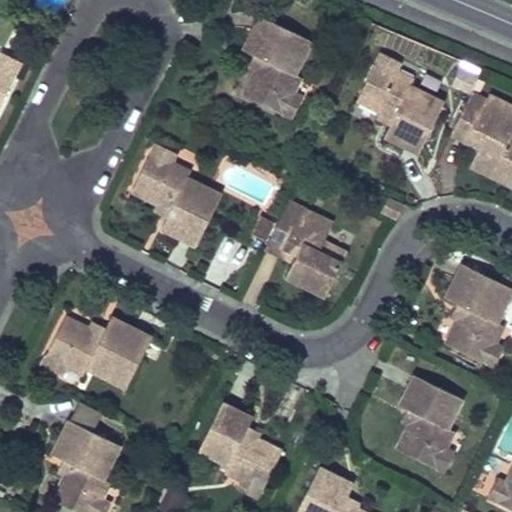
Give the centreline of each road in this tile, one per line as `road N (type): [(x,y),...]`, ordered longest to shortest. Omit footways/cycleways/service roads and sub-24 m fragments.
road 1 (residential): [(27,226),(305,355),(344,343),(359,329),(424,224),(460,215),(511,233)]
road 2 (residential): [(59,162),(106,145),(168,14),(139,0)]
road 3 (residential): [(101,0),(41,117)]
